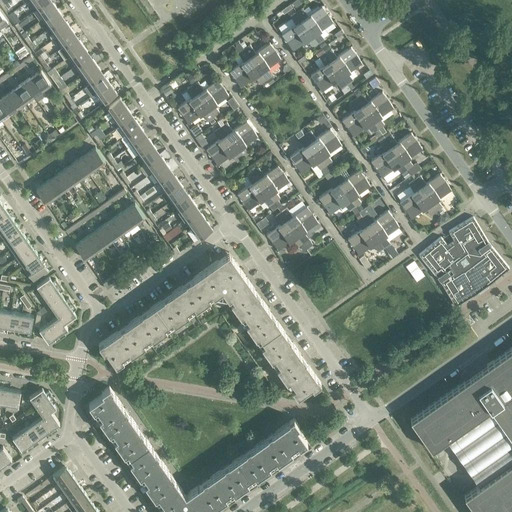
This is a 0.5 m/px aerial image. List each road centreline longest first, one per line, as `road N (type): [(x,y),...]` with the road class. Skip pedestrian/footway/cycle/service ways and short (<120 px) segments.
road 1 (residential): [(209,52),(368,280),(420,242)]
road 2 (residential): [(235,228),(75,0)]
road 3 (residential): [(420,242),(262,16)]
road 4 (residential): [(373,420),(235,228)]
road 5 (unclassified): [(365,34),(482,198)]
road 6 (residential): [(102,314),(0,170)]
road 7 (unclassified): [(373,420),(511,321)]
road 8 (residential): [(102,314),(235,228)]
road 9 (residential): [(244,511),(373,420)]
